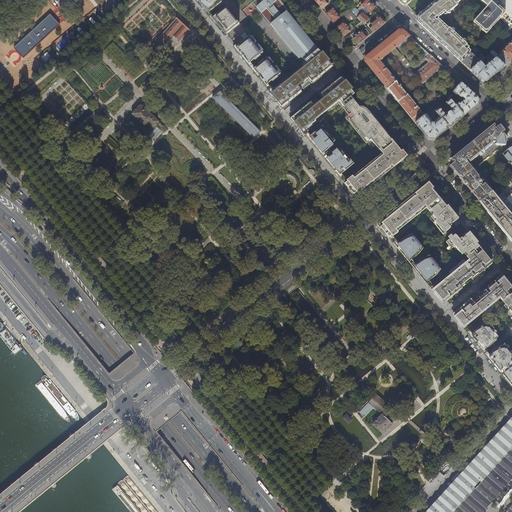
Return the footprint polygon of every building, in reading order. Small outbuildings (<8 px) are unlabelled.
[(194,0),(200,7),(206,15),(212,22),(220,32),(225,38),(228,35),(227,34),(239,24),(226,7),(213,17),(209,13),(222,3),(219,0),(194,0)] [(283,8),(282,6),(281,7),(276,1),(277,0),(265,0),(257,7),(262,13),(268,8),(277,19),(271,24),(299,59),(310,50),(314,47),(310,42),(311,42),(306,36),(302,30),(301,31),(298,27),(299,26),(298,25),(291,16),(283,8)] [(329,4),(325,0),(324,0),(318,5),(321,8),(322,9),(329,4)] [(362,13),(366,9),(371,2),(368,0),(365,0),(361,5),(362,5),(358,10),(355,8),(351,12),(357,18),(362,13)] [(447,26),(440,18),(444,14),(447,14),(448,13),(449,13),(451,11),(458,6),(457,5),(458,4),(458,3),(461,0),(481,0),(487,5),(488,4),(489,5),(491,2),(493,0),(432,0),(430,2),(430,3),(416,14),(416,19),(424,26),(433,34),(442,43),(451,51),(455,56),(459,59),(460,61),(462,59),(464,58),(463,57),(470,51),(470,50),(470,49),(468,45),(467,44),(466,43),(466,42),(466,40),(464,38),(463,37),(461,37),(455,32),(454,31),(453,27),(452,26),(450,27),(448,25),(447,26)] [(374,5),(371,2),(366,9),(370,13),(376,6),(374,5)] [(487,34),(497,23),(506,13),(498,6),(497,7),(491,2),(489,5),(474,23),(487,34)] [(277,19),(268,8),(262,13),(261,14),(270,25),(271,24),(277,19)] [(330,19),(336,13),(333,8),(325,14),(327,15),(330,19)] [(357,18),(351,12),(346,16),(348,19),(351,17),(355,20),(357,18)] [(340,18),(336,13),(330,19),(332,21),(333,23),(340,18)] [(357,18),(362,22),(364,24),(370,19),(362,13),(357,18)] [(381,16),(376,20),(381,26),(386,22),(381,16)] [(187,29),(174,17),(149,46),(156,53),(158,51),(161,51),(164,51),(165,49),(167,48),(169,48),(171,46),(176,40),(177,41),(187,29)] [(376,30),(381,26),(376,20),(372,23),(374,26),(371,29),(374,32),(376,30)] [(341,32),(348,27),(344,22),(337,27),(338,29),(341,32)] [(352,31),(348,27),(341,32),(343,35),(345,37),(352,31)] [(363,31),(358,35),(363,41),(367,37),(370,35),(366,29),(364,32),(363,31)] [(416,124),(424,117),(380,61),(391,52),(398,60),(399,59),(406,67),(411,63),(404,55),(403,56),(397,47),(410,37),(403,31),(399,31),(365,58),(365,62),(371,69),(397,101),(399,104),(416,124)] [(358,45),(363,41),(358,35),(353,38),(358,45)] [(274,87),(270,82),(273,79),(280,74),(267,58),(259,66),(258,66),(253,61),(255,58),(263,53),(249,37),(248,39),(242,44),(240,45),(239,44),(238,43),(233,48),(235,50),(242,59),(250,68),(258,79),(265,87),(268,91),(274,87)] [(511,60),(511,41),(504,49),(504,48),(502,50),(503,50),(498,56),(493,51),(491,53),(505,66),(511,60)] [(475,47),(470,51),(463,57),(464,58),(462,63),(467,67),(471,71),(485,58),(482,55),(480,51),(475,47)] [(296,74),(277,90),(274,87),(268,91),(272,95),(279,105),(281,107),(301,91),(297,87),(309,78),(312,83),(332,67),(327,61),(320,53),(318,50),(314,54),(303,63),(293,71),(296,74)] [(303,63),(314,54),(312,52),(310,50),(299,59),(303,63)] [(505,66),(491,53),(485,58),(471,71),(483,82),(487,82),(494,76),(505,66)] [(415,74),(423,84),(443,67),(429,55),(425,59),(429,62),(415,74)] [(299,129),(305,135),(310,131),(307,127),(338,101),(342,105),(351,98),(352,97),(355,95),(352,91),(343,81),(341,78),(321,94),(325,98),(314,107),(310,103),(291,119),(293,121),(299,129)] [(459,103),(456,106),(464,116),(471,111),(478,105),(478,98),(472,92),(462,83),(451,95),(448,97),(450,99),(453,97),(453,95),(454,94),(457,96),(458,96),(461,98),(462,98),(463,98),(464,100),(465,101),(463,102),(460,104),(459,103)] [(237,124),(251,138),(258,131),(220,92),(212,99),(237,124)] [(362,110),(352,97),(351,98),(355,103),(356,104),(356,105),(359,110),(361,109),(362,110)] [(359,110),(356,105),(356,104),(355,103),(351,98),(342,105),(344,108),(350,115),(347,117),(346,118),(367,144),(368,143),(370,141),(375,147),(373,149),(376,153),(390,141),(388,138),(380,129),(375,123),(374,120),(373,119),(372,118),(371,118),(370,115),(367,112),(366,111),(364,110),(362,110),(361,109),(359,110)] [(456,123),(464,116),(456,106),(450,100),(446,103),(453,111),(452,112),(451,112),(450,112),(448,113),(448,114),(447,114),(446,115),(440,108),(438,110),(438,109),(439,107),(438,106),(434,109),(440,117),(449,128),(456,123)] [(154,118),(140,104),(137,105),(130,112),(128,114),(128,116),(142,126),(144,126),(146,123),(151,127),(156,121),(154,118)] [(427,115),(424,117),(416,124),(422,132),(428,140),(435,140),(449,128),(440,117),(435,122),(432,118),(431,120),(427,115)] [(492,192),(485,183),(485,184),(484,184),(484,183),(484,182),(484,181),(483,181),(484,179),(483,177),(484,176),(481,172),(477,175),(476,174),(477,173),(470,165),(469,165),(466,161),(468,160),(470,162),(478,156),(478,155),(480,156),(485,153),(483,151),(484,150),(484,151),(493,144),(492,143),(491,142),(492,141),(493,142),(494,143),(495,142),(496,141),(496,142),(495,145),(506,146),(506,144),(507,138),(506,136),(503,133),(505,131),(503,129),(500,125),(498,127),(496,129),(495,128),(495,126),(494,125),(490,128),(482,135),(473,142),(464,149),(456,156),(451,160),(453,163),(454,162),(455,163),(450,166),(454,171),(459,178),(460,177),(462,178),(461,179),(461,180),(466,186),(467,185),(468,186),(467,187),(472,193),(473,192),(475,194),(473,195),(476,198),(478,201),(479,200),(481,201),(492,192)] [(161,131),(155,126),(147,135),(153,140),(161,131)] [(353,164),(341,149),(337,152),(336,150),(332,154),(329,150),(333,146),(332,145),(335,142),(323,127),(313,134),(310,131),(305,135),(306,137),(313,146),(322,157),(329,165),(336,173),(342,181),(350,174),(347,169),(353,164)] [(355,179),(352,176),(350,174),(342,181),(345,184),(351,192),(355,197),(360,193),(368,186),(378,178),(387,171),(399,162),(405,156),(402,153),(401,152),(400,153),(395,147),(390,141),(376,153),(374,154),(372,156),(376,161),(355,179)] [(511,145),(511,146),(502,154),(511,165),(511,145)] [(511,175),(507,179),(511,184),(511,206),(502,194),(498,198),(492,192),(481,201),(479,202),(479,203),(483,207),(489,214),(496,223),(503,232),(510,240),(511,242),(511,175)] [(400,235),(397,230),(425,207),(429,212),(441,202),(440,201),(431,191),(432,190),(431,188),(429,185),(424,189),(415,196),(406,204),(396,212),(386,220),(382,224),(383,226),(392,236),(395,240),(400,235)] [(447,207),(445,206),(445,207),(441,202),(429,212),(430,212),(431,211),(434,215),(429,219),(443,235),(451,229),(449,227),(450,227),(451,226),(451,224),(453,223),(452,222),(456,219),(454,216),(447,207)] [(470,233),(463,238),(464,238),(465,237),(466,238),(469,235),(475,242),(476,243),(477,242),(470,233)] [(421,248),(410,234),(405,236),(402,238),(400,235),(395,240),(398,244),(405,252),(412,261),(418,269),(425,277),(432,286),(435,283),(432,280),(437,276),(441,271),(429,257),(423,259),(419,263),(413,256),(417,253),(421,248)] [(475,242),(469,235),(466,238),(465,237),(464,238),(463,238),(462,238),(461,239),(460,239),(458,237),(456,237),(448,244),(452,249),(456,253),(457,252),(458,253),(462,258),(464,257),(465,258),(479,247),(476,243),(475,242)] [(475,278),(493,264),(491,262),(490,261),(484,252),(483,253),(483,252),(482,251),(481,252),(477,249),(479,248),(479,247),(465,258),(467,260),(469,263),(439,287),(435,283),(432,286),(434,288),(440,296),(442,295),(447,301),(448,300),(453,296),(454,297),(455,296),(456,294),(461,290),(461,291),(462,290),(463,288),(464,287),(462,285),(473,276),(475,278)] [(503,301),(511,293),(511,291),(510,288),(511,287),(509,284),(503,276),(501,275),(484,289),(486,291),(475,300),(473,298),(472,299),(470,299),(469,300),(470,301),(465,304),(463,305),(462,306),(462,307),(454,313),(458,318),(464,325),(468,330),(471,327),(474,325),(471,321),(475,318),(474,317),(474,315),(476,314),(478,315),(482,312),(485,316),(503,301)] [(511,293),(503,301),(511,312),(511,293)] [(447,301),(442,295),(440,296),(442,298),(447,304),(449,302),(448,300),(447,301)] [(511,352),(510,352),(508,349),(509,347),(504,345),(502,346),(500,346),(498,348),(494,343),(496,341),(496,339),(498,337),(496,334),(497,332),(493,330),(494,329),(492,326),(489,327),(486,327),(484,326),(482,324),(474,331),(471,327),(468,330),(465,332),(470,338),(477,346),(484,354),(490,362),(498,371),(506,382),(511,388),(511,352)] [(373,424),(383,433),(393,423),(400,415),(376,394),(374,396),(373,395),(366,402),(359,411),(363,415),(371,407),(380,416),(373,424)] [(351,418),(346,413),(342,418),(349,424),(353,420),(351,418)] [(506,426),(502,430),(497,435),(488,445),(479,455),(470,465),(466,469),(473,476),(479,481),(481,482),(475,488),(474,487),(474,486),(468,480),(461,475),(458,478),(450,487),(443,495),(434,504),(426,511),(483,511),(488,506),(493,500),(494,499),(497,496),(503,490),(506,486),(511,480),(511,479),(511,427),(507,424),(506,426)] [(473,476),(466,469),(465,470),(463,472),(461,475),(468,480),(474,486),(474,487),(475,488),(481,482),(479,481),(473,476)]
